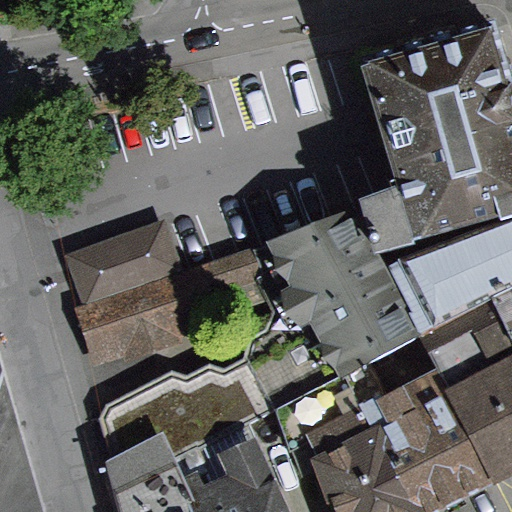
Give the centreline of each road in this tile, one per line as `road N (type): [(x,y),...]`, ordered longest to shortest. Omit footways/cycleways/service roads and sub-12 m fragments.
road 1 (residential): [(0,242),(73,511)]
road 2 (residential): [(0,74),(206,33)]
road 3 (residential): [(368,0),(206,33)]
